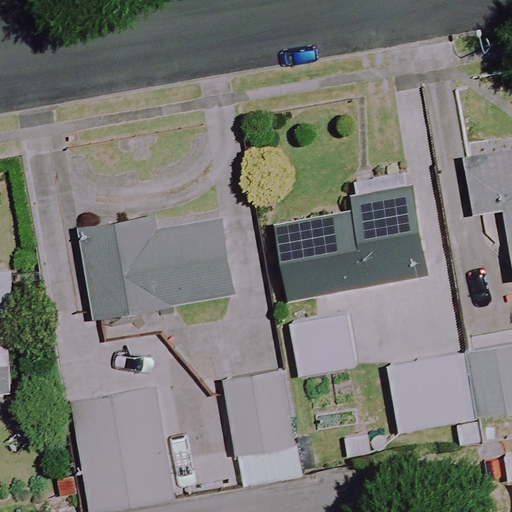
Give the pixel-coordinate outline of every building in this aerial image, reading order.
[(511,150),(470,156),(477,211),(509,207),(511,233),(511,150)] [(427,274),(408,175),(348,186),(352,207),(274,222),(290,301),(427,274)] [(158,229),(155,214),(79,227),(95,318),(234,294),(221,217),(158,229)] [(0,364),(12,365),(12,272),(0,272),(0,364)] [(358,365),(349,313),(291,323),(300,375),(358,365)] [(476,415),(466,353),(458,354),(389,366),(399,430),(458,420),(461,444),(480,441),(476,415)] [(288,370),(228,380),(244,486),(305,476),(288,370)] [(173,496),(156,388),(73,402),(91,510),(173,496)]
